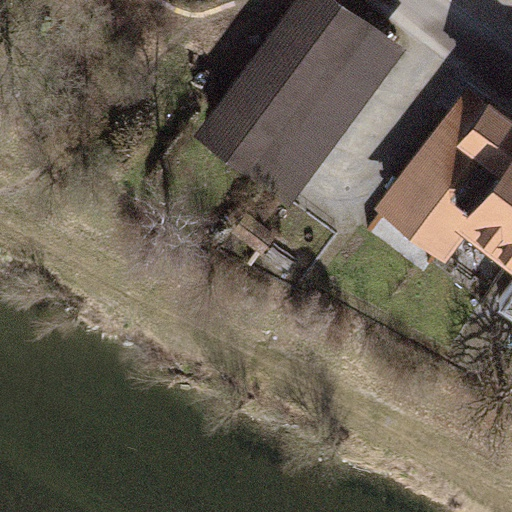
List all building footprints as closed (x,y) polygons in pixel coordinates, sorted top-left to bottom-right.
[(361,20),(334,0),(306,0),(213,125),(258,159),(361,20)] [(393,43),(361,20),(258,159),(289,183),(393,43)] [(471,92),(455,111),(470,123),(486,103),(471,92)] [(471,211),(511,241),(511,113),(490,97),(486,103),(470,123),(455,111),(388,198),(446,243),(471,211)] [(511,282),(502,299),(511,305),(511,282)] [(511,324),(499,344),(511,352),(511,324)]
